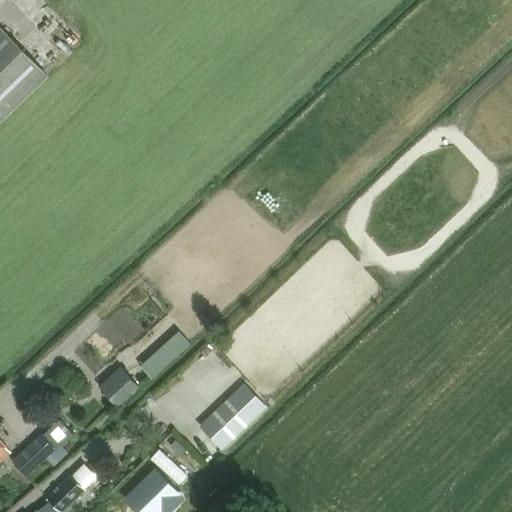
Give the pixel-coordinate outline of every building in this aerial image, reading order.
[(0,120),(47,76),(0,26),(0,120)] [(177,329),(141,361),(154,375),(190,342),(177,329)] [(119,365),(98,385),(117,406),(139,386),(119,365)] [(236,392),(201,425),(223,449),(258,415),(236,392)] [(40,432),(12,459),(28,476),(40,465),(46,472),(67,451),(61,445),(73,434),(59,420),(43,435),(40,432)] [(0,439),(0,475),(0,476),(0,475),(0,462),(11,452),(0,439)] [(180,455),(186,449),(177,440),(171,446),(180,455)] [(187,475),(159,449),(150,458),(178,484),(187,475)] [(156,471),(128,499),(139,511),(161,511),(168,505),(172,509),(183,498),(156,471)] [(64,511),(87,491),(71,475),(48,497),(51,501),(38,511),(36,511),(64,511)]
